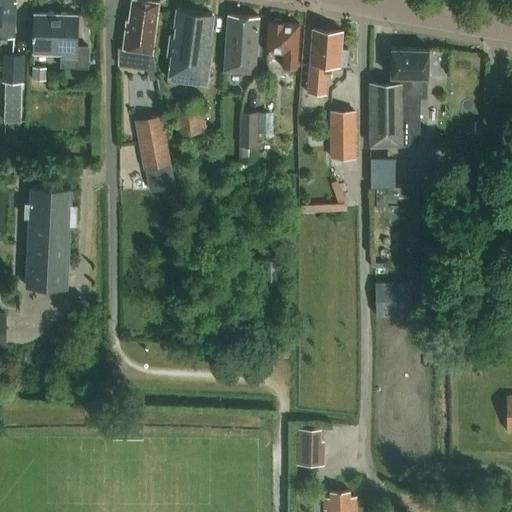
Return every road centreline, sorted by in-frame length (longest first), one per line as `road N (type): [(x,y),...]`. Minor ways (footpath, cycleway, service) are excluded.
road 1 (residential): [(455,511),(377,487),(362,456),(362,6)]
road 2 (residential): [(112,0),(113,345)]
road 3 (tertiary): [(511,32),(362,6)]
